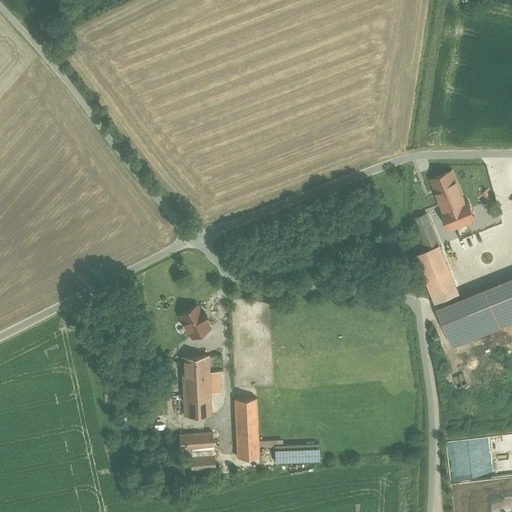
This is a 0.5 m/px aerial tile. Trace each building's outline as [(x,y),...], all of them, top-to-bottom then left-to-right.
[(452,170),(433,178),(433,179),(434,178),(439,191),(438,192),(442,202),(443,201),(446,208),(465,201),(452,170)] [(468,200),(465,201),(446,208),(442,210),(449,227),(475,217),(468,200)] [(430,222),(418,227),(428,250),(440,245),(430,222)] [(428,250),(416,254),(436,302),(459,292),(440,245),(428,250)] [(511,274),(437,306),(454,345),(511,321),(511,274)] [(197,305),(180,314),(184,320),(183,320),(184,321),(189,329),(188,330),(189,330),(193,336),(210,327),(206,320),(209,319),(203,310),(201,311),(197,305)] [(209,355),(182,356),(182,357),(184,415),(212,414),(209,356),(209,355)] [(257,397),(235,398),(238,457),(260,456),(259,446),(257,397)] [(213,431),(180,434),(181,449),(214,446),(213,431)] [(319,443),(275,445),(276,461),(320,459),(319,443)] [(215,453),(190,454),(191,472),(216,471),(215,453)]
